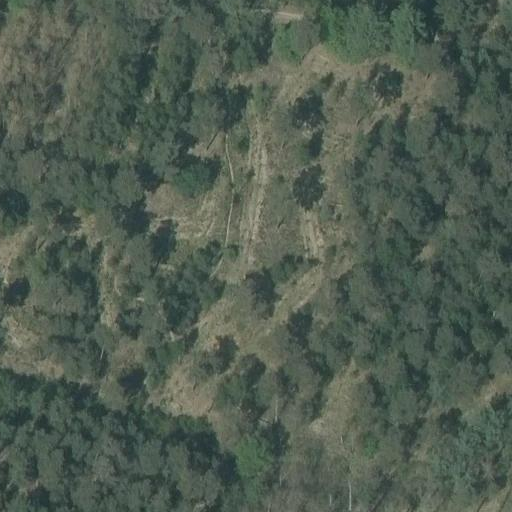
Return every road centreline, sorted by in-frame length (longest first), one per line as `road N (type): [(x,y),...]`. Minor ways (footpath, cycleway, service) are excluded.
road 1 (track): [(233,15),(511,39)]
road 2 (track): [(38,0),(233,15)]
